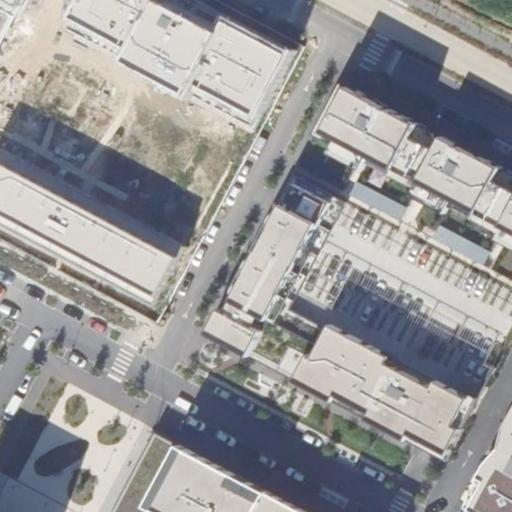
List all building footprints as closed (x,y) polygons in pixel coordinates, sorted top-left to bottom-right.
[(0,0),(0,50),(26,0),(0,0)] [(292,53),(192,0),(84,0),(70,27),(254,125),(292,53)] [(499,238),(511,245),(511,169),(345,81),(317,133),(339,145),(335,151),(368,168),(371,162),(419,187),(419,188),(415,194),(450,212),(453,206),(453,205),(503,231),(502,232),(499,238)] [(190,246),(5,148),(0,157),(0,220),(159,305),(190,246)] [(333,329),(329,327),(293,308),(350,201),(297,173),(211,333),(265,361),(300,380),(450,460),(467,427),(461,424),(475,397),(336,323),(333,329)] [(511,511),(511,427),(471,504),(486,511),(511,511)] [(314,511),(160,430),(116,511),(314,511)]
